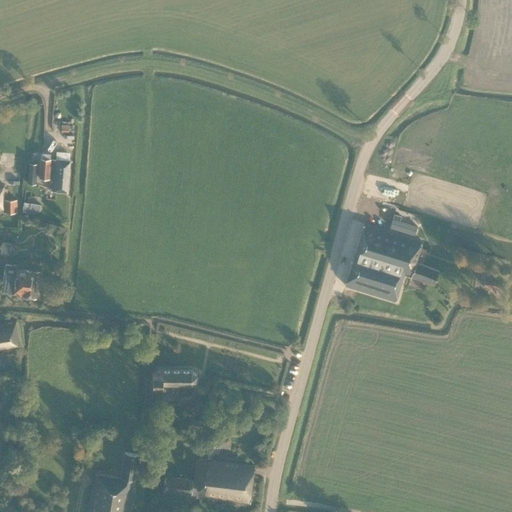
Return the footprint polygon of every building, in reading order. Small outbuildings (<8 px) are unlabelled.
[(51,158),(40,157),(39,177),(49,178),(51,158)] [(58,159),(52,158),(50,189),(55,190),(68,191),(70,159),(58,158),(58,159)] [(38,162),(29,162),(27,182),(36,183),(38,162)] [(0,209),(4,209),(4,211),(16,211),(16,199),(3,199),(4,185),(0,184),(0,209)] [(23,210),(38,212),(39,202),(25,200),(23,210)] [(385,216),(382,224),(406,231),(408,223),(385,216)] [(422,240),(364,222),(345,284),(396,300),(404,273),(434,282),(439,268),(415,261),(422,240)] [(15,254),(16,243),(2,242),(1,253),(15,254)] [(36,296),(39,270),(26,268),(26,269),(16,267),(17,264),(6,262),(2,290),(12,292),(22,294),(36,296)] [(0,365),(3,365),(1,355),(0,354),(0,347),(21,344),(16,319),(11,321),(11,322),(9,322),(0,323),(0,365)] [(152,370),(152,380),(161,380),(161,382),(191,382),(197,379),(197,372),(191,369),(161,369),(161,370),(152,370)] [(191,409),(192,401),(183,400),(182,408),(191,409)] [(262,428),(269,423),(264,416),(257,421),(262,428)] [(132,491),(135,478),(135,477),(137,476),(138,471),(136,469),(139,454),(125,451),(120,476),(93,471),(86,511),(129,511),(133,491),(132,491)] [(196,458),(194,478),(198,479),(196,493),(196,496),(250,503),(255,465),(196,458)] [(191,492),(196,493),(198,479),(194,478),(165,476),(163,490),(191,492)]
